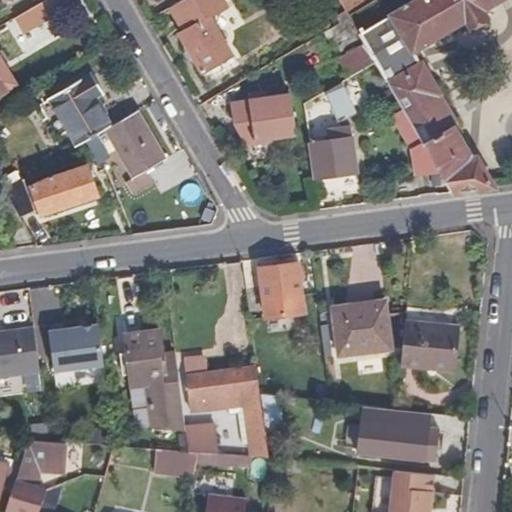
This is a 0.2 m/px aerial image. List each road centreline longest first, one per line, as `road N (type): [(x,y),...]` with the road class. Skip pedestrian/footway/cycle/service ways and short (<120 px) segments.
road 1 (residential): [(511,234),(481,511)]
road 2 (residential): [(256,239),(115,0)]
road 3 (tertiary): [(256,239),(0,271)]
road 4 (tertiary): [(511,205),(256,239)]
